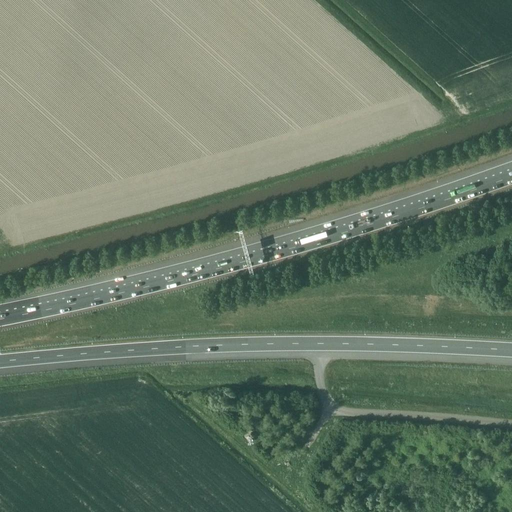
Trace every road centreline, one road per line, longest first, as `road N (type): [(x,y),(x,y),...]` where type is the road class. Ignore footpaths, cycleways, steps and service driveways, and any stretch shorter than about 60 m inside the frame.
road 1 (motorway): [(511,176),(318,241),(0,320)]
road 2 (motorway): [(0,362),(244,344),(511,351)]
